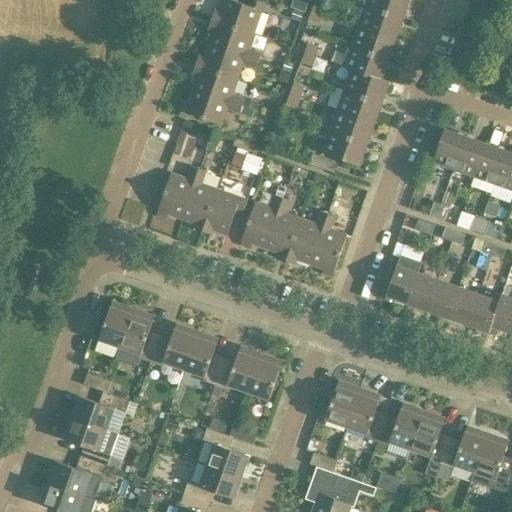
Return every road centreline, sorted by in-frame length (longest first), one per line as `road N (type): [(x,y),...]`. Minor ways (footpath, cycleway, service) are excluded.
road 1 (residential): [(97,254),(186,0)]
road 2 (residential): [(334,336),(422,87)]
road 3 (residential): [(325,333),(97,254)]
road 4 (residential): [(97,254),(26,458)]
road 5 (residential): [(261,511),(325,333)]
road 6 (residential): [(511,394),(444,381),(334,336)]
